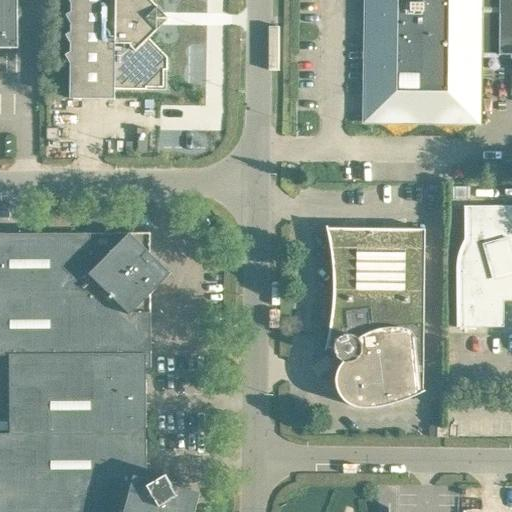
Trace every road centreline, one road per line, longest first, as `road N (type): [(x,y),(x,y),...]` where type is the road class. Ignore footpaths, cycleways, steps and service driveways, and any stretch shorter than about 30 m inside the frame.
road 1 (unclassified): [(253,460),(255,181)]
road 2 (unclassified): [(253,460),(511,462)]
road 3 (unclassified): [(0,183),(255,181)]
road 4 (unclassified): [(255,181),(257,0)]
